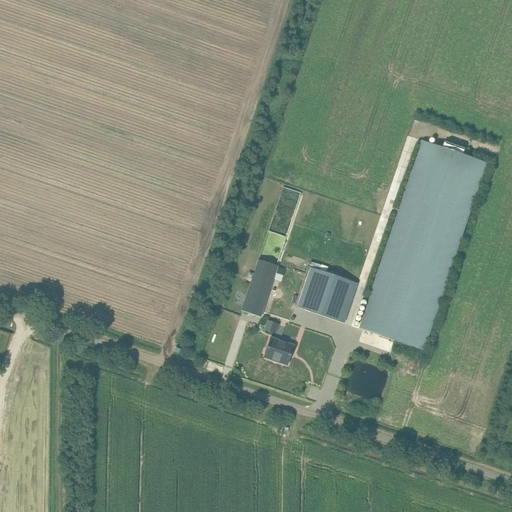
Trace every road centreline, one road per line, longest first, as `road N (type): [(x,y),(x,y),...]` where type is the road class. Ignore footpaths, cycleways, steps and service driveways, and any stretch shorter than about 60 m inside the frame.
road 1 (unclassified): [(511,476),(0,303)]
road 2 (track): [(63,511),(66,326)]
